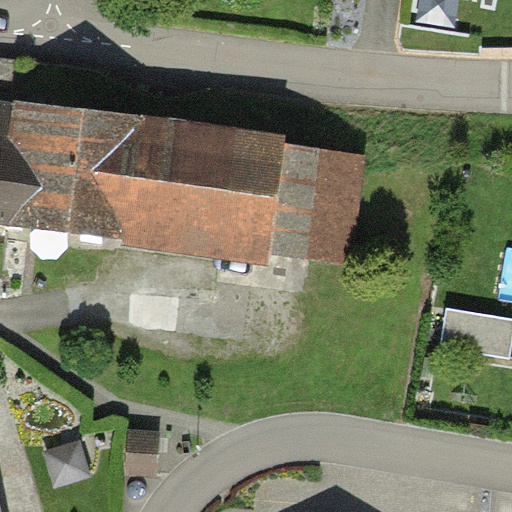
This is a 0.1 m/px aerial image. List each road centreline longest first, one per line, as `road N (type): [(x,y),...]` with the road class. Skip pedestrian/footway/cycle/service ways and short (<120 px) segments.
road 1 (residential): [(511,85),(405,84),(106,45),(54,28)]
road 2 (residential): [(178,511),(251,445),(338,439),(511,470)]
